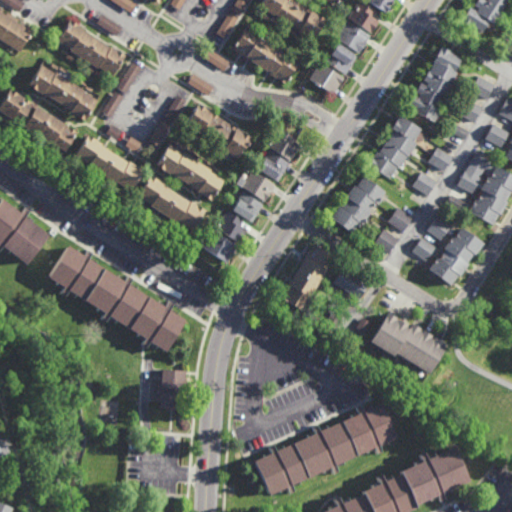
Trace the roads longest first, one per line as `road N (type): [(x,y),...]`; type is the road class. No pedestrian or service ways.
road 1 (residential): [(206,511),(218,356),(229,320),(429,0)]
road 2 (residential): [(293,215),(444,310),(464,301),(511,222)]
road 3 (residential): [(281,102),(255,100),(95,0)]
road 4 (residential): [(159,80),(162,92),(141,128),(125,122),(148,79),(159,80)]
